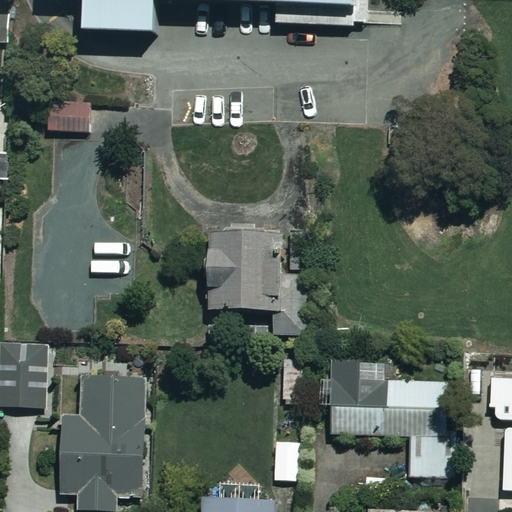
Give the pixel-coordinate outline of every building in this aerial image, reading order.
[(275,28),(368,31),(368,0),(45,0),(84,2),(82,39),(153,41),(154,8),(276,12),(275,28)] [(88,106),(50,106),(51,135),(89,134),(88,106)] [(311,281),(311,238),(262,238),(262,226),(225,226),(226,238),(208,238),(208,317),(238,317),(239,339),(302,339),(302,281),(311,281)] [(46,350),(0,349),(0,353),(0,411),(45,412),(46,350)] [(303,403),(302,365),(284,365),(285,404),(303,403)] [(388,366),(333,365),(333,387),(323,387),(322,410),(333,411),(332,438),(412,439),(411,481),(449,482),(451,387),(387,386),(388,366)] [(145,382),(82,381),(81,422),(63,421),(62,497),(79,497),(78,511),(116,511),(117,498),(143,498),(145,382)] [(511,431),(502,432),(502,496),(511,495),(511,431)] [(299,446),(278,446),(277,483),(298,483),(299,446)]
